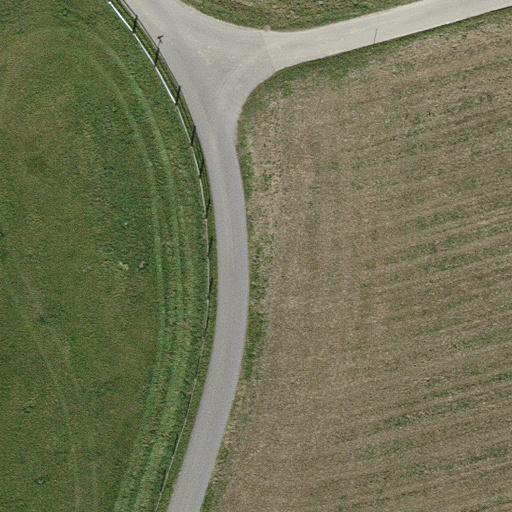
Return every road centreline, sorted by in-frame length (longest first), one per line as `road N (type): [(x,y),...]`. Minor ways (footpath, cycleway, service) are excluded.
road 1 (unclassified): [(194,511),(238,211),(215,73),(147,0)]
road 2 (track): [(215,73),(481,0)]
